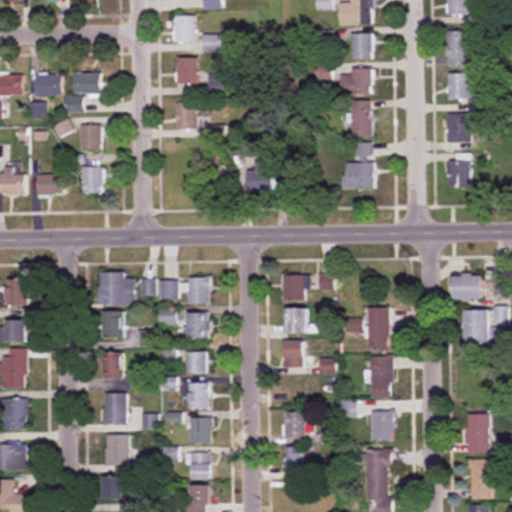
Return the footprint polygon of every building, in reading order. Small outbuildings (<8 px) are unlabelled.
[(205,0),(206,8),(222,8),(221,0),(205,0)] [(342,0),(342,25),(375,25),(374,0),(342,0)] [(470,0),(448,0),(448,16),(470,16),(470,0)] [(175,43),(197,43),(197,17),(175,17),(175,43)] [(450,32),(450,68),(472,68),(472,32),(450,32)] [(375,59),(375,34),(354,34),(354,59),(375,59)] [(205,36),(205,53),(221,53),(221,36),(205,36)] [(198,84),(198,58),(178,58),(178,84),(198,84)] [(374,95),(374,69),(352,69),(352,75),(343,75),(343,95),(374,95)] [(0,95),(25,95),(25,74),(0,73),(0,95)] [(84,113),(84,94),(102,94),(102,73),(75,74),(76,97),(68,97),(68,113),(84,113)] [(63,96),(63,74),(38,74),(38,96),(63,96)] [(209,98),(228,98),(228,74),(209,74),(209,98)] [(450,101),(471,101),(471,74),(450,74),(450,101)] [(354,137),(374,137),(374,102),(354,102),(354,137)] [(198,130),(198,104),(178,104),(178,130),(198,130)] [(450,115),(450,143),(472,143),(472,115),(450,115)] [(102,126),(82,126),(82,152),(102,152),(102,126)] [(346,190),(376,190),(376,144),(357,144),(357,163),(346,163),(346,190)] [(450,161),(450,188),(473,188),(473,155),(458,155),(458,161),(450,161)] [(250,171),(250,192),(275,192),(275,162),(256,162),(256,171),(250,171)] [(105,194),(105,168),(84,168),(84,194),(105,194)] [(27,175),(14,175),(14,169),(3,169),(3,196),(27,196),(27,175)] [(284,191),(308,191),(308,170),(284,170),(284,191)] [(64,175),(39,175),(39,195),(64,195),(64,175)] [(135,306),(135,278),(127,278),(127,273),(100,273),(100,306),(135,306)] [(310,302),(310,275),(285,275),(285,302),(310,302)] [(455,302),(484,302),(484,275),(455,275),(455,302)] [(212,304),(211,279),(161,280),(162,300),(180,300),(179,292),(189,292),(190,305),(212,304)] [(29,280),(8,280),(8,307),(29,307),(29,280)] [(157,296),(157,282),(143,282),(143,296),(157,296)] [(289,309),(289,334),(310,334),(310,309),(289,309)] [(370,352),(392,352),(392,309),(370,309),(370,352)] [(468,346),(502,346),(502,329),(493,329),(493,311),(468,311),(468,346)] [(103,312),(103,339),(126,339),(126,312),(103,312)] [(212,340),(212,314),(190,314),(190,340),(212,340)] [(28,321),(8,321),(8,345),(28,345),(28,321)] [(156,332),(140,332),(140,347),(156,347),(156,332)] [(286,342),(286,369),(305,369),(305,342),(286,342)] [(28,350),(6,350),(6,365),(0,364),(0,375),(4,375),(4,390),(28,390),(28,350)] [(211,374),(211,353),(191,353),(191,374),(211,374)] [(125,379),(125,354),(105,354),(105,379),(125,379)] [(373,358),(373,399),(395,399),(395,358),(373,358)] [(316,404),(316,378),(288,378),(288,404),(316,404)] [(211,384),(191,384),(191,410),(211,410),(211,384)] [(105,425),(128,425),(128,394),(105,394),(105,425)] [(4,431),(29,431),(29,400),(4,400),(4,431)] [(396,443),(396,412),(374,412),(374,443),(396,443)] [(286,439),(308,439),(308,413),(286,413),(286,439)] [(491,454),(491,415),(469,415),(469,454),(491,454)] [(144,430),(160,430),(160,416),(144,416),(144,430)] [(192,419),(192,444),(214,444),(214,419),(192,419)] [(107,467),(140,467),(140,449),(131,449),(131,436),(107,436),(107,467)] [(28,445),(1,445),(1,471),(28,471),(28,445)] [(308,447),(288,447),(288,473),(308,473),(308,447)] [(369,503),(378,503),(378,511),(393,511),(393,451),(368,451),(369,503)] [(213,453),(189,453),(189,465),(192,465),(192,481),(213,481),(213,453)] [(494,460),(472,460),(472,500),(494,500),(494,460)] [(132,500),(132,478),(105,478),(105,500),(132,500)] [(0,511),(29,511),(30,495),(16,495),(16,481),(0,480),(0,511)] [(321,508),(321,498),(310,498),(310,482),(289,482),(289,508),(321,508)] [(213,506),(212,486),(194,486),(194,504),(185,504),(185,511),(207,511),(207,506),(213,506)] [(154,511),(154,497),(138,497),(137,511),(154,511)]
